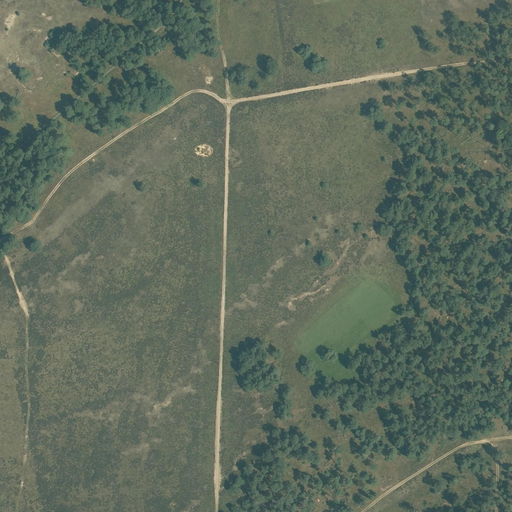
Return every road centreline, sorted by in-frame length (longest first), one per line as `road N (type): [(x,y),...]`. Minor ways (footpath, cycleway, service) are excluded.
road 1 (track): [(217,511),(228,111)]
road 2 (track): [(0,242),(29,223),(73,169),(186,93),(206,89),(228,111)]
road 3 (track): [(228,111),(241,101),(511,59)]
road 4 (track): [(0,247),(26,314),(29,417),(16,511)]
road 5 (track): [(363,511),(460,447),(511,437)]
